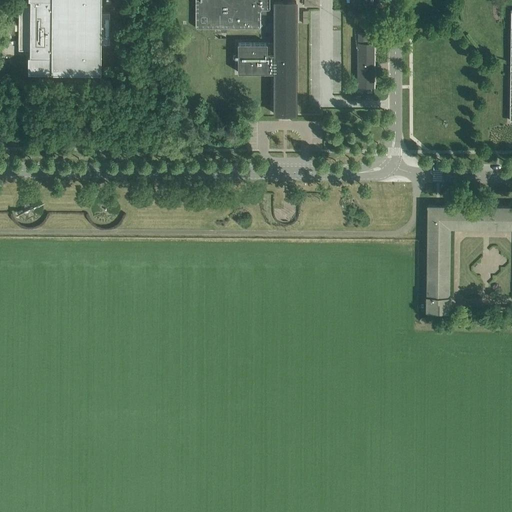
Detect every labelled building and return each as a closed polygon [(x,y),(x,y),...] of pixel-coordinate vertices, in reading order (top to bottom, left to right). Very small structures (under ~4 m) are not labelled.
[(101,12),(101,11),(101,5),(101,0),(30,0),(30,4),(19,4),(19,24),(21,24),(21,29),(19,29),(19,49),(30,49),(30,55),(28,55),(28,71),(101,72),(101,43),(110,43),(110,12),(101,12)] [(195,27),(261,27),(261,13),(274,13),(274,9),(270,9),(269,0),(195,0),(195,2),(173,2),(173,14),(191,14),(191,6),(195,6),(195,27)] [(282,0),(282,1),(280,1),(274,1),(274,9),(274,13),(274,42),(238,43),(238,72),(274,72),(274,113),(282,113),(282,117),(288,117),(288,113),(296,113),(296,1),(288,1),(287,0),(282,0)] [(373,42),(367,42),(367,33),(359,33),(359,42),(358,42),(358,86),(373,86),(373,42)] [(511,206),(428,205),(427,295),(426,295),(426,310),(448,310),(448,306),(445,306),(445,300),(448,300),(449,296),(448,296),(449,226),(484,226),(484,224),(488,224),(488,226),(511,226),(511,206)]
